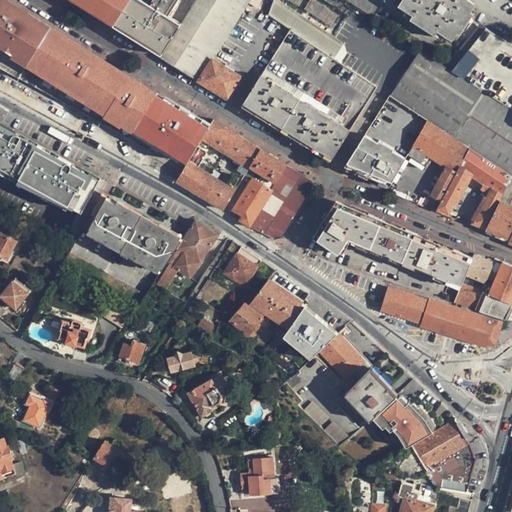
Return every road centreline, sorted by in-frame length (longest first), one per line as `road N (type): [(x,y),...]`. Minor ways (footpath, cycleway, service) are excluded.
road 1 (residential): [(28,0),(330,180)]
road 2 (secondary): [(283,262),(191,200),(0,95)]
road 3 (residential): [(0,325),(36,352),(158,397),(203,452),(221,511)]
road 4 (residential): [(511,255),(330,180)]
road 5 (secondary): [(428,367),(283,262)]
